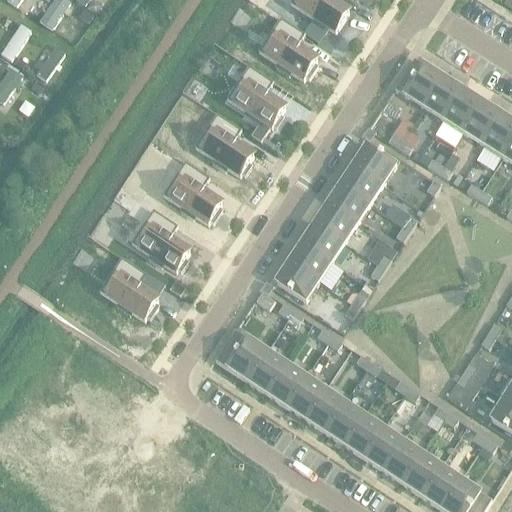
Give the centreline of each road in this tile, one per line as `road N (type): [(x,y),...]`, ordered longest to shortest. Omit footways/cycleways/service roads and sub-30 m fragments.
road 1 (residential): [(422,5),(172,385)]
road 2 (residential): [(349,511),(181,400),(172,385)]
